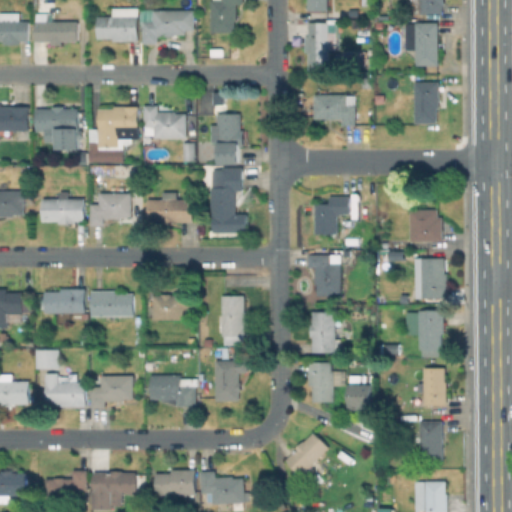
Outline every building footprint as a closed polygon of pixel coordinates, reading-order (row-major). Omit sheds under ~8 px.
[(244,0),(244,3),(239,3),(238,20),(236,20),(236,31),(213,30),(213,0),(244,0)] [(328,0),(328,9),(309,9),(309,0),(328,0)] [(446,0),(446,3),(442,3),(442,10),(411,11),(411,0),(446,0)] [(139,6),(139,39),(114,39),(115,36),(98,37),(97,15),(113,15),(113,6),(139,6)] [(195,9),(195,28),(187,28),(186,32),(176,33),(176,35),(159,35),(159,41),(145,41),(145,21),(155,20),(155,9),(195,9)] [(0,11),(21,12),(21,20),(29,20),(29,39),(21,39),(21,43),(5,43),(5,39),(0,39),(0,11)] [(78,20),(78,39),(37,39),(37,12),(50,12),(50,21),(78,20)] [(337,31),(337,49),(329,49),(329,68),(309,68),(309,51),(305,51),(305,34),(309,34),(309,22),(328,21),(328,31),(337,31)] [(438,22),(438,64),(417,64),(417,48),(407,48),(406,22),(438,22)] [(437,106),(437,121),(416,121),(415,81),(439,81),(440,106),(437,106)] [(242,112),(242,129),(245,129),(245,144),(240,144),(240,162),(220,162),(219,112),(222,112),(222,100),(218,100),(218,91),(226,91),(226,112),(242,112)] [(355,104),(355,123),(343,123),(343,116),(316,116),(316,93),(347,93),(347,104),(355,104)] [(187,111),(187,136),(146,137),(146,104),(159,104),(159,111),(187,111)] [(65,105),(65,107),(79,107),(79,138),(49,138),(49,130),(38,130),(38,108),(54,107),(54,105),(65,105)] [(139,105),(139,137),(125,137),(125,143),(120,143),(120,147),(124,147),(124,161),(89,161),(89,127),(99,127),(99,108),(115,108),(115,105),(139,105)] [(30,106),(30,138),(16,138),(16,130),(0,130),(0,108),(2,108),(2,106),(30,106)] [(199,142),(199,161),(184,161),(184,142),(199,142)] [(247,170),(247,188),(239,188),(239,216),(247,216),(246,233),(213,233),(213,185),(219,185),(220,169),(247,170)] [(0,189),(24,189),(24,214),(0,214),(0,189)] [(69,197),(85,197),(85,219),(43,219),(43,197),(61,197),(61,189),(69,189),(69,197)] [(180,190),(179,198),(194,198),(194,221),(174,221),(174,222),(163,222),(162,220),(149,220),(150,198),(164,198),(165,190),(180,190)] [(132,192),(133,217),(105,217),(105,223),(93,223),(92,192),(132,192)] [(351,195),(351,212),(338,213),(338,232),(317,232),(316,202),(331,202),(331,195),(351,195)] [(442,216),(443,245),(429,245),(429,240),(412,240),(411,208),(438,208),(438,216),(442,216)] [(341,253),(342,293),(319,293),(319,282),(316,282),(316,265),(310,265),(310,253),(314,253),(314,248),(329,248),(329,253),(341,253)] [(406,251),(406,262),(391,261),(391,251),(406,251)] [(444,256),(445,272),(449,272),(449,296),(425,296),(424,257),(444,256)] [(196,285),(197,320),(187,320),(187,318),(155,318),(154,295),(182,294),(182,286),(196,285)] [(87,286),(87,311),(71,311),(71,322),(56,322),(56,311),(47,311),(47,290),(62,290),(62,286),(87,286)] [(23,291),(24,311),(9,312),(10,325),(0,325),(0,287),(8,287),(9,291),(23,291)] [(135,292),(135,314),(108,314),(108,320),(101,320),(101,314),(93,314),(93,288),(119,289),(119,292),(135,292)] [(246,293),(246,344),(226,344),(226,334),(223,334),(223,293),(246,293)] [(442,333),(443,347),(421,348),(420,309),(445,309),(446,332),(442,333)] [(336,310),(336,335),(342,335),(342,350),(314,350),(314,335),(311,335),(311,323),(314,323),(314,310),(336,310)] [(197,336),(197,344),(188,343),(189,336),(197,336)] [(402,344),(402,355),(385,355),(385,344),(402,344)] [(60,349),(60,366),(39,367),(39,349),(60,349)] [(241,371),(241,398),(217,399),(216,359),(248,359),(248,370),(241,371)] [(335,361),(336,401),(315,401),(314,385),(311,385),(310,361),(335,361)] [(446,366),(447,403),(426,403),(425,390),(418,390),(418,382),(425,381),(425,367),(446,366)] [(76,372),(76,381),(87,380),(87,405),(62,405),(62,402),(48,403),(47,381),(61,381),(61,372),(76,372)] [(0,373),(11,373),(11,380),(31,380),(31,390),(36,390),(36,401),(13,402),(14,405),(0,405),(0,373)] [(197,376),(197,403),(179,403),(179,406),(162,397),(152,397),(152,373),(181,373),(182,377),(197,376)] [(135,374),(135,397),(124,397),(124,399),(107,400),(107,406),(93,406),(93,374),(135,374)] [(373,377),(373,411),(354,411),(354,377),(373,377)] [(443,420),(443,459),(421,460),(420,420),(443,420)] [(330,447),(302,474),(287,459),(315,432),(330,447)] [(14,468),(14,472),(27,472),(27,494),(0,494),(0,472),(2,472),(2,468),(14,468)] [(88,469),(88,500),(47,500),(47,476),(75,476),(74,469),(88,469)] [(196,469),(196,493),(158,494),(158,472),(174,471),(174,469),(196,469)] [(137,470),(137,492),(124,492),(124,502),(114,502),(113,507),(94,507),(94,470),(137,470)] [(217,470),(217,476),(235,475),(235,478),(245,478),(246,500),(214,502),(214,493),(204,493),(203,471),(217,470)] [(448,480),(448,511),(427,511),(419,511),(419,494),(426,494),(426,480),(448,480)]
